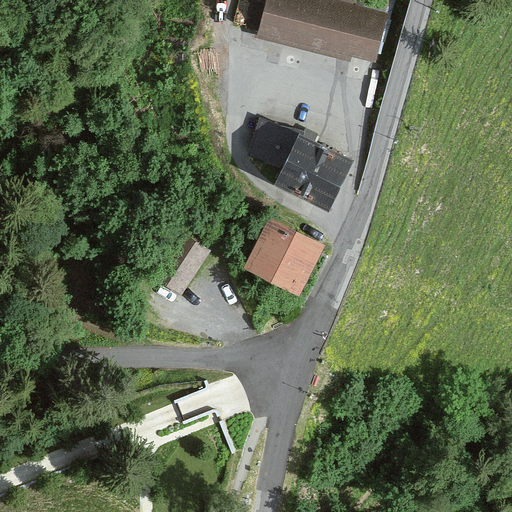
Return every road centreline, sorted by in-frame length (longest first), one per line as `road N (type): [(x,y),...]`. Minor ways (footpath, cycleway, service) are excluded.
road 1 (unclassified): [(424,0),(351,243),(299,360)]
road 2 (unclassified): [(299,360),(0,362)]
road 3 (unclassified): [(299,360),(266,511)]
